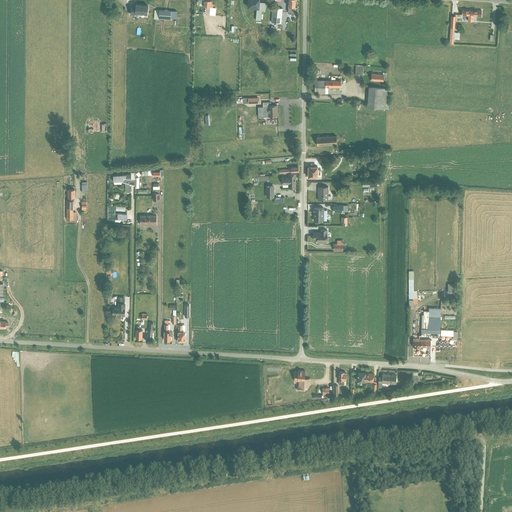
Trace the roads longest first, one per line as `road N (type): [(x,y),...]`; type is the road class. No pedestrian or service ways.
road 1 (unclassified): [(499,380),(0,458)]
road 2 (unclassified): [(301,359),(305,0)]
road 3 (unclassified): [(0,341),(301,359)]
road 4 (unknown): [(159,350),(160,190)]
road 5 (unknown): [(131,349),(132,216)]
